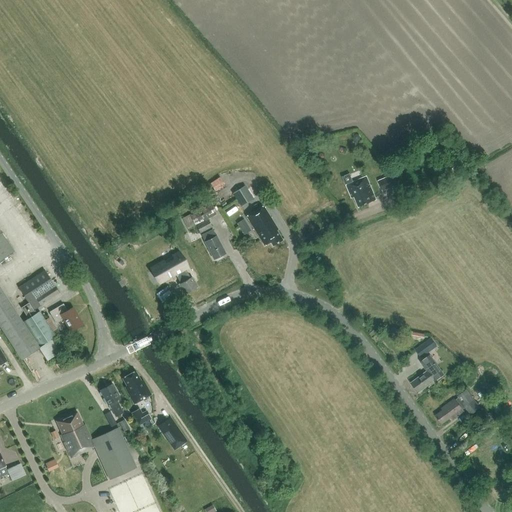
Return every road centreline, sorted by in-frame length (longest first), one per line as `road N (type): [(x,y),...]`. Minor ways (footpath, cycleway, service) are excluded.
road 1 (tertiary): [(486,511),(343,320),(319,302),(259,290),(154,336)]
road 2 (unclassified): [(104,360),(89,292),(0,159)]
road 3 (track): [(125,350),(241,511)]
